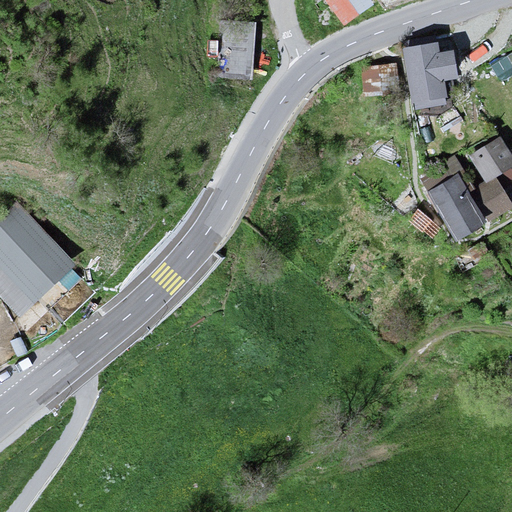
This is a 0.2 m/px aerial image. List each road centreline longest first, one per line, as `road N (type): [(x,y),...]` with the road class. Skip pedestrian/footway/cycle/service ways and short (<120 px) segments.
road 1 (tertiary): [(309,68),(258,131),(183,267),(0,416)]
road 2 (tertiary): [(464,0),(390,25),(309,68)]
